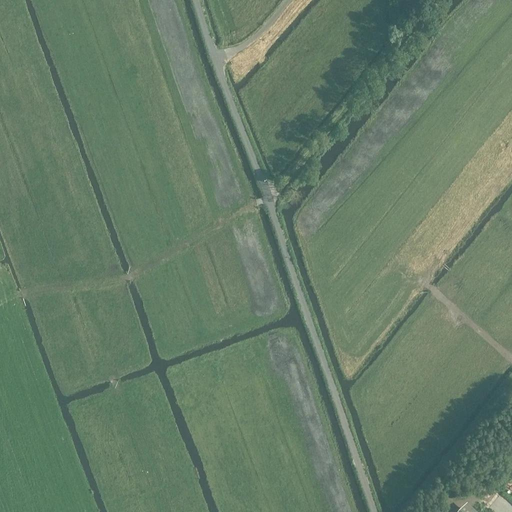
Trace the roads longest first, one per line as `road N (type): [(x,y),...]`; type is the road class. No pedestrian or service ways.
road 1 (track): [(434,0),(268,197),(123,279),(14,295),(0,279)]
road 2 (unclassified): [(375,511),(195,0)]
road 3 (track): [(0,338),(67,511)]
road 4 (track): [(511,360),(415,276)]
